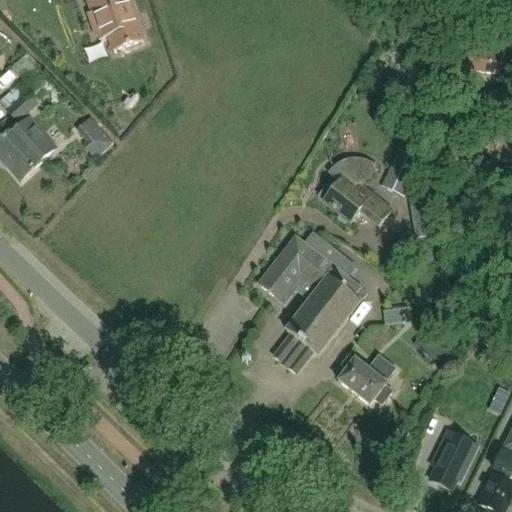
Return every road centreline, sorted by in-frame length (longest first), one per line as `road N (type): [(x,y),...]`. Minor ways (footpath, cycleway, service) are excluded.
road 1 (residential): [(331,511),(179,417),(0,247)]
road 2 (tertiary): [(140,511),(0,375)]
road 3 (unknown): [(179,417),(257,257)]
